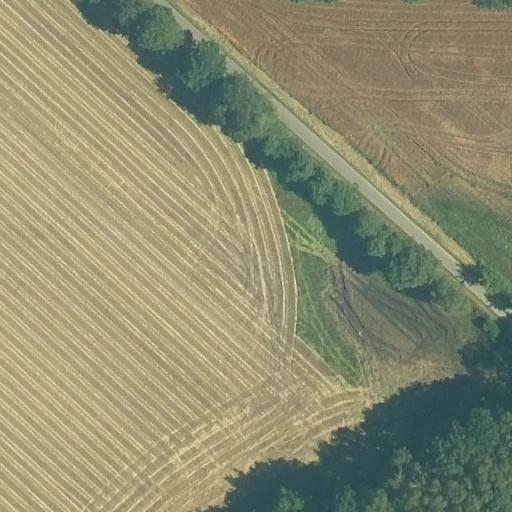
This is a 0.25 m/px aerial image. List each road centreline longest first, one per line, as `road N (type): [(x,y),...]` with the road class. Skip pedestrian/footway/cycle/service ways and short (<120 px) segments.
road 1 (unclassified): [(511,316),(149,0)]
road 2 (track): [(511,372),(487,385),(419,468),(429,511)]
